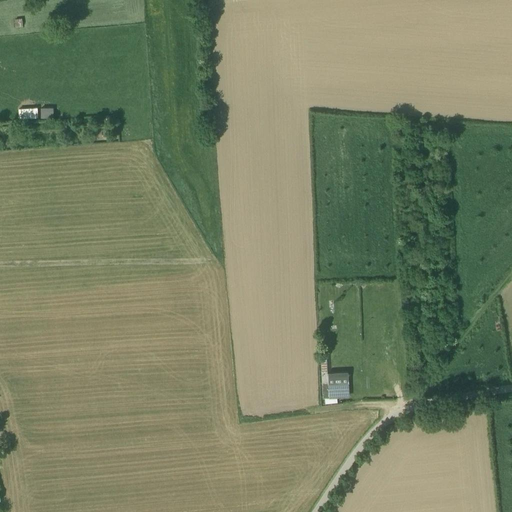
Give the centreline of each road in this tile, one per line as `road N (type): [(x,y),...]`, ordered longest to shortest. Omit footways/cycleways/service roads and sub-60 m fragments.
road 1 (unclassified): [(315,511),(364,440),(396,412),(511,388)]
road 2 (track): [(407,406),(511,276)]
